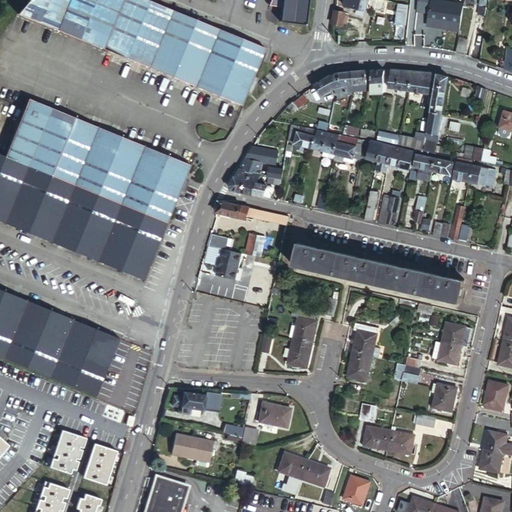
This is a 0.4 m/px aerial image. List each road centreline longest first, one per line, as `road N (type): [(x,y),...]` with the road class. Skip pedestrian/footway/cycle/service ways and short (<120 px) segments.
road 1 (residential): [(502,261),(461,451),(438,477),(417,482),(340,456),(310,396)]
road 2 (residential): [(211,190),(502,261)]
road 3 (residential): [(320,63),(429,59),(511,85)]
road 4 (residential): [(211,190),(160,371)]
road 5 (residential): [(320,63),(261,113),(211,190)]
road 6 (residential): [(310,396),(160,371)]
